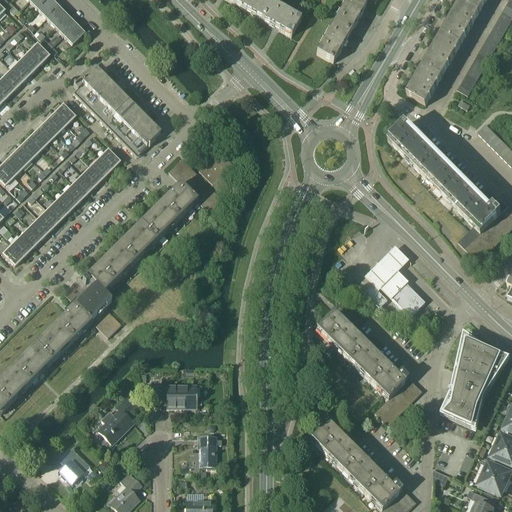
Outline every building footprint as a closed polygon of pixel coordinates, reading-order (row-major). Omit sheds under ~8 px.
[(37,13),(49,1),(47,0),(32,0),(29,4),(37,13)] [(262,23),(272,6),(261,0),(237,0),(234,7),(262,23)] [(358,23),(366,8),(351,0),(348,0),(341,13),(358,23)] [(480,14),(488,0),(462,0),(461,3),(480,14)] [(46,22),(58,10),(49,1),(37,13),(46,22)] [(471,29),(480,14),(461,3),(452,18),(471,29)] [(10,5),(5,9),(14,18),(18,14),(10,5)] [(291,40),(301,23),(272,6),(262,23),(291,40)] [(55,31),(66,19),(58,10),(46,22),(55,31)] [(511,14),(505,11),(502,16),(511,21),(511,14)] [(349,37),(358,23),(341,13),(332,27),(349,37)] [(511,23),(511,21),(502,16),(499,21),(510,27),(511,23)] [(23,18),(18,23),(22,27),(27,22),(23,18)] [(462,45),(471,29),(452,18),(443,34),(462,45)] [(63,39),(75,27),(66,19),(55,31),(63,39)] [(510,27),(499,21),(496,26),(507,32),(510,27)] [(11,26),(5,32),(10,38),(16,32),(11,26)] [(507,32),(496,26),(493,31),(504,38),(507,32)] [(72,48),(84,36),(75,27),(63,39),(72,48)] [(341,52),(349,37),(332,27),(324,42),(341,52)] [(504,38),(493,31),(490,37),(501,43),(504,38)] [(453,61),(462,45),(443,34),(434,50),(453,61)] [(19,36),(14,41),(18,45),(23,40),(19,36)] [(44,41),(40,36),(36,41),(40,45),(43,42),(44,41)] [(501,43),(490,37),(487,42),(498,48),(501,43)] [(52,51),(43,42),(40,45),(49,54),(52,51)] [(333,66),(341,52),(324,42),(316,56),(333,66)] [(498,48),(487,42),(484,47),(495,53),(498,48)] [(495,53),(484,47),(481,52),(492,58),(495,53)] [(48,59),(37,48),(28,57),(40,68),(48,59)] [(444,77),(453,61),(434,50),(425,66),(444,77)] [(57,56),(52,51),(49,54),(54,59),(57,56)] [(492,58),(481,52),(478,57),(489,63),(492,58)] [(40,68),(28,57),(20,65),(31,77),(40,68)] [(489,63),(478,57),(475,62),(486,69),(489,63)] [(486,69),(475,62),(472,68),(483,74),(486,69)] [(31,77),(20,65),(11,74),(22,85),(31,77)] [(435,92),(444,77),(425,66),(416,81),(435,92)] [(483,74),(472,68),(469,73),(480,79),(483,74)] [(160,137),(97,72),(84,85),(81,81),(73,88),(77,92),(73,97),(136,161),(160,137)] [(480,79),(469,73),(466,78),(477,84),(480,79)] [(22,85),(11,74),(2,82),(14,94),(22,85)] [(477,84),(466,78),(463,83),(474,89),(477,84)] [(426,108),(435,92),(416,81),(406,97),(426,108)] [(14,94),(2,82),(0,84),(0,97),(5,103),(14,94)] [(474,89),(463,83),(460,88),(471,94),(474,89)] [(471,94),(460,88),(457,93),(468,100),(471,94)] [(470,109),(461,103),(458,108),(467,114),(470,109)] [(75,120),(63,109),(54,118),(66,129),(75,120)] [(66,129),(54,118),(46,126),(57,138),(66,129)] [(57,138),(46,126),(37,135),(48,147),(57,138)] [(488,215),(470,196),(408,134),(410,132),(405,127),(388,144),(474,231),(458,246),(465,253),(478,266),(511,231),(511,211),(509,208),(506,211),(499,204),(488,215)] [(482,141),(491,133),(486,128),(477,136),(482,141)] [(81,144),(89,136),(85,132),(77,140),(81,144)] [(486,146),(495,137),(491,133),(482,141),(486,146)] [(217,140),(211,134),(206,138),(212,144),(217,140)] [(48,147),(37,135),(28,143),(40,155),(48,147)] [(491,150),(499,141),(495,137),(486,146),(491,150)] [(75,150),(80,146),(75,141),(70,146),(75,150)] [(495,154),(504,146),(499,141),(491,150),(495,154)] [(40,155),(28,143),(19,152),(31,164),(40,155)] [(500,159),(508,150),(504,146),(495,154),(500,159)] [(504,163),(511,155),(511,154),(508,150),(500,159),(504,163)] [(31,164),(19,152),(11,161),(22,172),(31,164)] [(120,165),(108,153),(99,162),(111,174),(120,165)] [(212,188),(232,168),(218,154),(198,174),(212,188)] [(22,172),(11,161),(2,169),(14,181),(22,172)] [(54,162),(50,166),(54,171),(58,167),(54,162)] [(111,174),(99,162),(90,171),(102,183),(111,174)] [(104,297),(114,287),(197,204),(212,220),(225,207),(181,163),(168,176),(180,187),(173,194),(175,196),(94,277),(91,275),(80,286),(77,283),(63,297),(75,308),(67,316),(70,318),(0,386),(0,417),(92,325),(107,341),(121,328),(104,311),(111,304),(104,297)] [(67,164),(58,173),(61,176),(69,167),(67,164)] [(14,181),(2,169),(0,171),(0,184),(5,190),(14,181)] [(102,183),(90,171),(81,180),(93,192),(102,183)] [(93,192),(81,180),(73,188),(85,200),(93,192)] [(32,184),(28,188),(32,192),(36,188),(32,184)] [(85,200),(73,188),(64,197),(76,209),(85,200)] [(28,196),(22,190),(16,196),(22,202),(28,196)] [(76,209),(64,197),(55,206),(67,218),(76,209)] [(32,199),(27,205),(31,209),(36,204),(35,203),(32,199)] [(67,218),(55,206),(46,214),(58,226),(67,218)] [(19,212),(14,217),(19,222),(24,216),(19,212)] [(58,226),(46,214),(38,223),(50,235),(58,226)] [(50,235),(38,223),(29,232),(41,244),(50,235)] [(41,244),(29,232),(20,240),(32,252),(41,244)] [(32,252),(20,240),(11,249),(23,261),(32,252)] [(23,261),(11,249),(3,257),(15,270),(23,261)] [(409,266),(395,252),(365,282),(378,296),(380,294),(388,303),(390,301),(405,286),(406,285),(398,277),(409,266)] [(424,306),(406,288),(405,288),(406,287),(405,286),(390,301),(391,302),(410,321),(424,306)] [(387,304),(371,289),(368,293),(366,294),(363,297),(379,312),(383,308),(387,304)] [(395,380),(382,367),(330,317),(315,332),(387,403),(382,408),(374,416),(380,422),(387,429),(411,405),(421,395),(408,382),(407,382),(405,380),(405,379),(400,375),(395,380)] [(485,400),(510,361),(487,352),(464,336),(451,392),(455,394),(453,397),(450,396),(440,418),(443,420),(474,434),(476,435),(485,400)] [(125,381),(120,387),(125,392),(131,387),(125,381)] [(196,389),(152,390),(152,402),(167,402),(167,413),(181,413),(181,411),(196,411),(196,408),(201,408),(201,389),(196,389)] [(105,428),(98,434),(107,443),(112,448),(133,427),(128,422),(133,417),(139,411),(127,399),(122,405),(116,411),(119,414),(113,419),(110,416),(101,424),(105,428)] [(388,491),(376,478),(325,427),(310,442),(378,511),(408,511),(415,506),(402,493),(401,493),(398,491),(399,490),(394,485),(388,491)] [(511,457),(511,442),(506,440),(504,443),(499,440),(495,449),(511,457)] [(216,441),(198,441),(198,442),(198,449),(199,449),(199,471),(206,471),(206,473),(216,473),(216,471),(216,441)] [(511,471),(511,457),(495,449),(491,459),(496,461),(495,464),(511,471)] [(81,479),(90,470),(73,453),(63,463),(68,468),(59,476),(61,478),(61,480),(64,483),(66,483),(71,489),(73,486),(75,488),(76,488),(82,482),(82,481),(81,479)] [(104,464),(98,470),(104,476),(110,470),(104,464)] [(506,489),(511,477),(493,468),(492,471),(486,469),(482,478),(506,489)] [(121,470),(113,478),(118,483),(126,475),(121,470)] [(114,500),(107,506),(109,508),(112,511),(131,511),(139,504),(133,498),(141,490),(128,477),(120,485),(126,491),(115,502),(114,500)] [(501,501),(506,489),(482,478),(478,487),(483,489),(482,492),(501,501)] [(493,511),(489,510),(492,504),(470,494),(467,501),(475,504),(470,511),(493,511)]
